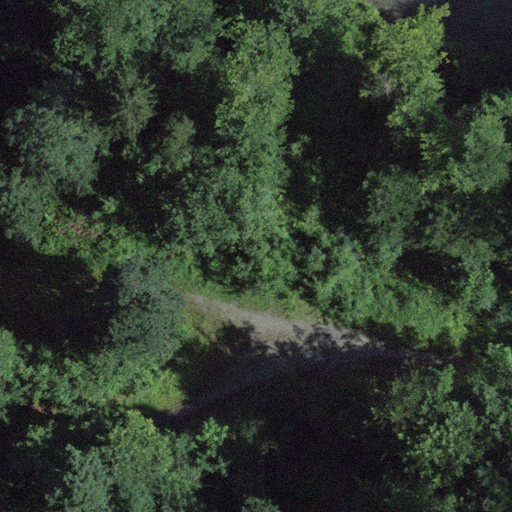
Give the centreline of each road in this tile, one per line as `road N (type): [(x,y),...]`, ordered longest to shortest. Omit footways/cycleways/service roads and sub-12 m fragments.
road 1 (track): [(0,447),(180,436),(279,368),(313,360),(511,379)]
road 2 (track): [(0,280),(113,285),(189,299),(248,318),(313,360)]
